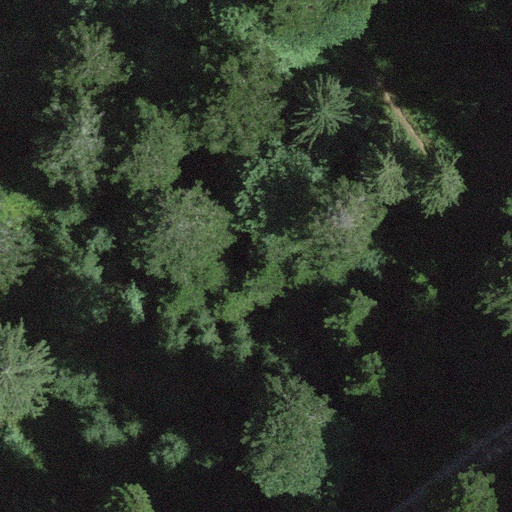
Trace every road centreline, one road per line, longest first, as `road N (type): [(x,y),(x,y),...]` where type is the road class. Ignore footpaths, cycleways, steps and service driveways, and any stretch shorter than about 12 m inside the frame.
road 1 (track): [(0,201),(90,206),(210,171),(430,0)]
road 2 (track): [(398,511),(511,421)]
